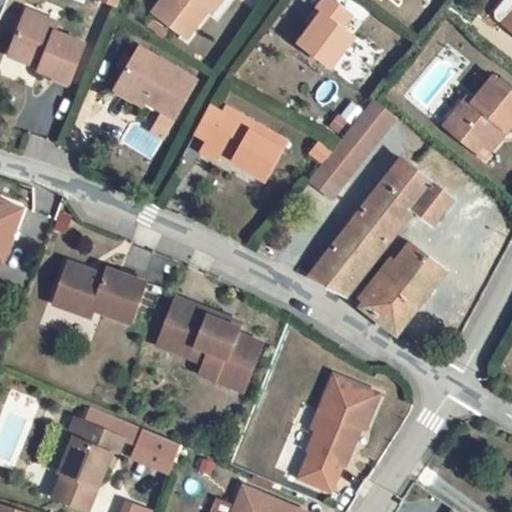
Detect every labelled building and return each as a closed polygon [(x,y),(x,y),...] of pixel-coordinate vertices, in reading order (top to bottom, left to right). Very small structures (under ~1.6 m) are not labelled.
[(163,0),(154,13),(187,39),(207,12),(216,0),(163,0)] [(222,0),(216,0),(207,12),(211,15),(222,0)] [(332,62),(356,31),(344,22),(353,10),(340,0),(321,0),(319,3),(324,7),(315,19),(300,37),(332,62)] [(511,31),(511,0),(505,0),(495,12),(496,18),(504,24),(511,31)] [(324,7),(319,3),(310,15),(315,19),(324,7)] [(27,11),(12,48),(42,61),(40,68),(39,70),(70,83),(85,44),(55,32),(59,24),(27,11)] [(355,34),(337,58),(356,72),(374,49),(355,34)] [(12,48),(9,56),(40,68),(42,61),(12,48)] [(136,97),(175,119),(197,82),(140,49),(123,77),(141,88),(136,97)] [(511,90),(494,76),(473,102),(468,97),(445,126),(480,154),(503,127),(507,131),(511,125),(511,90)] [(136,97),(141,88),(123,77),(115,91),(133,102),(136,97)] [(340,188),(396,118),(372,99),(331,151),(321,163),(316,170),(340,188)] [(207,142),(201,153),(216,161),(219,156),(241,168),(242,165),(267,176),(285,142),(225,110),(221,116),(209,108),(194,135),(207,142)] [(175,119),(162,112),(152,129),(149,134),(162,141),(165,137),(175,119)] [(484,158),(507,131),(503,127),(480,154),(484,158)] [(321,163),(331,151),(319,142),(309,154),(321,163)] [(434,225),(454,200),(402,158),(310,276),(349,295),(415,210),(434,225)] [(331,199),(340,188),(316,170),(308,181),(331,199)] [(0,200),(0,261),(1,261),(5,262),(24,209),(0,200)] [(398,334),(447,271),(411,242),(361,306),(398,334)] [(146,279),(108,266),(105,274),(69,262),(54,302),(92,315),(94,307),(132,320),(146,279)] [(195,302),(176,294),(158,342),(204,360),(202,366),(221,373),(223,367),(248,377),(262,340),(237,330),(239,325),(193,307),(195,302)] [(241,320),(195,302),(193,307),(239,325),(241,320)] [(221,373),(202,366),(200,371),(243,387),(248,377),(223,367),(221,373)] [(379,390),(335,372),(320,406),(325,409),(318,426),(310,447),(312,448),(301,475),(332,488),(343,461),(345,462),(348,454),(345,452),(348,445),(349,445),(351,447),(360,424),(365,425),(379,390)] [(110,431),(116,416),(83,402),(76,417),(110,431)] [(325,409),(320,406),(313,424),(318,426),(325,409)] [(110,431),(140,443),(135,454),(173,469),(181,442),(116,416),(110,431)] [(125,436),(76,417),(69,435),(75,437),(61,471),(64,472),(55,496),(89,509),(111,454),(116,456),(125,436)] [(308,511),(309,510),(244,485),(233,511),(308,511)] [(150,511),(152,508),(123,497),(117,511),(150,511)]
